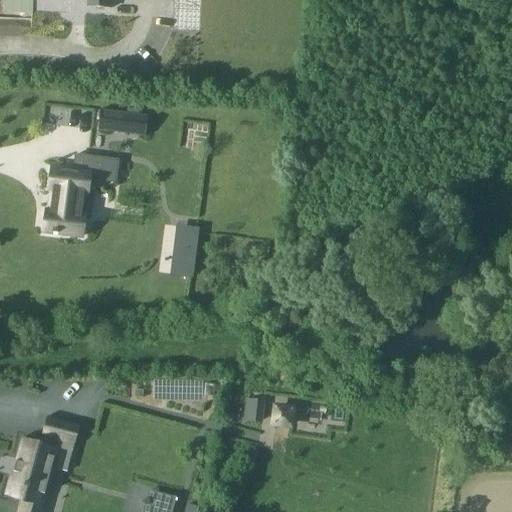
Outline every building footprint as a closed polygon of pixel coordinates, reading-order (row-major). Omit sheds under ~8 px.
[(86,0),(86,8),(111,9),(111,0),(86,0)] [(124,114),(100,110),(97,131),(122,134),(124,114)] [(124,114),(122,134),(145,137),(148,117),(124,114)] [(118,161),(75,156),(73,173),(51,170),(48,190),(53,190),(50,213),(46,213),(43,232),(52,234),(52,235),(57,235),(57,234),(82,237),(84,220),(89,220),(93,193),(87,193),(89,180),(115,183),(118,161)] [(38,511),(58,442),(73,447),(79,427),(47,418),(39,446),(21,441),(7,495),(21,499),(17,511),(38,511)] [(172,511),(176,499),(148,491),(142,511),(172,511)]
